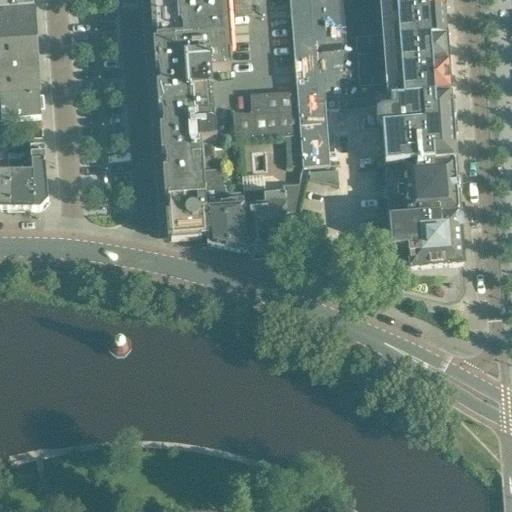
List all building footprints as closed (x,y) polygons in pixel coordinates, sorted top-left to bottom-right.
[(0,0),(0,14),(34,12),(33,0),(0,0)] [(153,0),(154,2),(150,2),(152,29),(156,28),(157,44),(153,45),(155,71),(159,71),(160,87),(156,87),(157,101),(158,114),(162,114),(163,130),(159,130),(161,157),(165,156),(167,172),(162,173),(164,199),(169,199),(170,215),(166,215),(168,242),(171,242),(171,245),(201,243),(200,239),(206,238),(205,236),(203,199),(203,191),(200,146),(216,145),(213,106),(213,97),(213,95),(212,87),(211,74),(231,72),(230,57),(232,56),(228,4),(224,5),(223,0),(153,0)] [(446,55),(444,20),(441,0),(289,0),(293,32),(296,69),(298,94),(296,94),(297,108),(299,138),(301,138),(301,147),(303,167),(303,170),(330,168),(328,145),(325,106),(325,105),(381,101),(381,102),(449,97),(447,57),(446,55)] [(0,44),(36,42),(34,12),(0,14),(0,44)] [(0,99),(40,96),(38,69),(36,42),(0,44),(0,99)] [(299,138),(297,108),(296,94),(250,97),(252,116),(234,117),(235,140),(237,142),(286,139),(299,138)] [(0,124),(42,122),(40,96),(0,99),(0,124)] [(452,136),(449,97),(381,102),(381,111),(377,114),(377,126),(382,128),(383,141),(452,136)] [(454,160),(452,136),(383,141),(385,166),(454,160)] [(299,138),(286,139),(287,168),(303,167),(301,147),(301,138),(299,138)] [(44,150),(43,142),(30,143),(30,160),(32,175),(32,213),(40,213),(48,205),(44,150)] [(216,145),(200,146),(203,191),(203,199),(205,236),(206,238),(206,239),(206,240),(206,245),(207,250),(241,257),(247,255),(242,195),(228,196),(227,188),(224,189),(222,160),(215,161),(215,153),(222,153),(221,145),(216,145)] [(30,160),(20,160),(20,163),(9,163),(8,213),(32,213),(32,175),(30,160)] [(458,195),(457,183),(456,183),(454,160),(385,166),(389,222),(458,216),(457,195),(458,195)] [(0,213),(8,213),(9,163),(0,163),(0,213)] [(265,193),(242,195),(247,255),(252,259),(264,259),(269,253),(268,244),(287,243),(285,215),(294,215),(298,195),(300,188),(283,189),(283,196),(266,197),(265,193)] [(462,267),(461,246),(460,234),(459,216),(458,216),(389,222),(391,250),(389,250),(390,265),(395,270),(399,272),(446,268),(462,267)] [(130,343),(127,339),(124,337),(119,336),(115,336),(112,338),(109,341),(107,344),(106,348),(107,352),(108,355),(111,358),(114,360),(118,361),(122,360),(126,358),(129,355),(131,351),(131,347),(130,343)]
